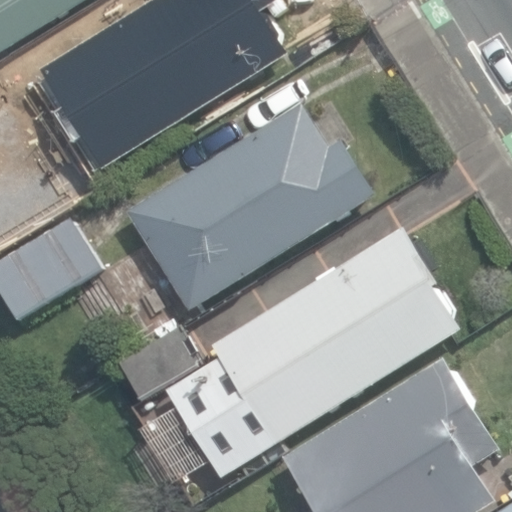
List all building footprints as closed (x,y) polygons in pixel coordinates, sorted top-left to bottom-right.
[(0,0),(0,44),(4,51),(89,0),(0,0)] [(158,0),(46,69),(50,75),(26,89),(35,103),(18,113),(38,145),(25,152),(52,195),(105,163),(109,169),(295,53),(267,9),(281,0),(158,0)] [(309,102),(133,210),(195,309),(381,193),(347,139),(334,146),(309,102)] [(44,237),(0,262),(0,279),(24,319),(108,266),(71,209),(38,228),(44,237)] [(322,280),(217,344),(225,355),(172,389),(228,478),(468,328),(459,313),(459,307),(436,267),(438,266),(419,235),(416,237),(409,226),(341,268),(340,265),(320,276),(322,280)] [(209,362),(187,326),(126,362),(148,399),(209,362)] [(480,464),(506,448),(481,408),(483,400),(464,370),(456,369),(449,358),(289,456),(323,511),(479,511),(501,498),(480,464)]
